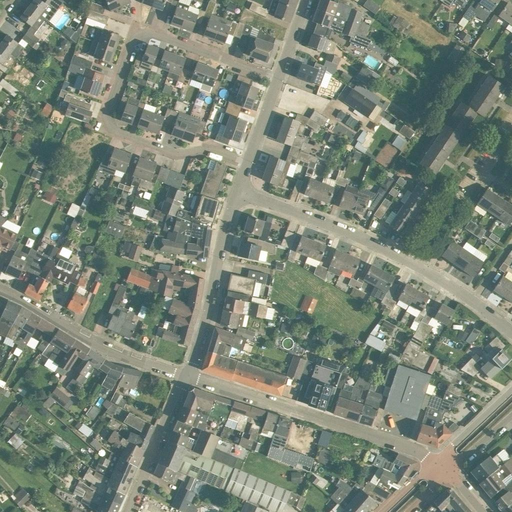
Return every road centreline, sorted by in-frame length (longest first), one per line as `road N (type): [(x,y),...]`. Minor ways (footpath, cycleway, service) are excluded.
road 1 (residential): [(247,162),(206,147),(173,153),(113,131),(105,111),(131,39),(149,32),(277,79)]
road 2 (residential): [(435,462),(186,377)]
road 3 (residential): [(0,294),(108,353),(186,377)]
road 4 (residential): [(186,377),(237,192)]
road 5 (residential): [(409,263),(237,192)]
road 6 (residential): [(409,263),(511,133)]
road 7 (residential): [(127,511),(186,377)]
road 8 (residential): [(511,334),(409,263)]
